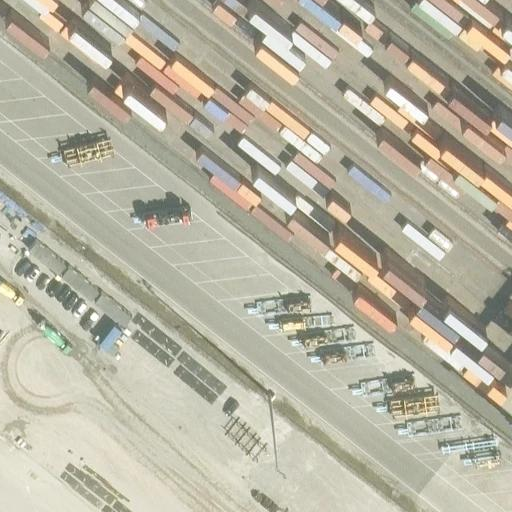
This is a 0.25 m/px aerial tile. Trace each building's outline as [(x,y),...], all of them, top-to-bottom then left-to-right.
[(137,5),(129,0),(91,0),(128,21),(137,5)] [(334,0),(319,0),(312,10),(342,32),(348,23),(364,35),(372,24),(367,20),(364,24),(348,12),(349,10),(334,0)] [(511,0),(414,0),(413,2),(511,66),(511,79),(504,83),(511,87),(511,0)] [(277,3),(271,13),(285,21),(291,11),(277,3)] [(511,209),(511,110),(462,66),(452,78),(472,96),(464,105),(446,89),(434,103),(444,121),(468,142),(451,162),(490,196),(511,183),(511,185),(500,199),(511,209)] [(403,144),(445,168),(455,150),(413,127),(403,144)]
